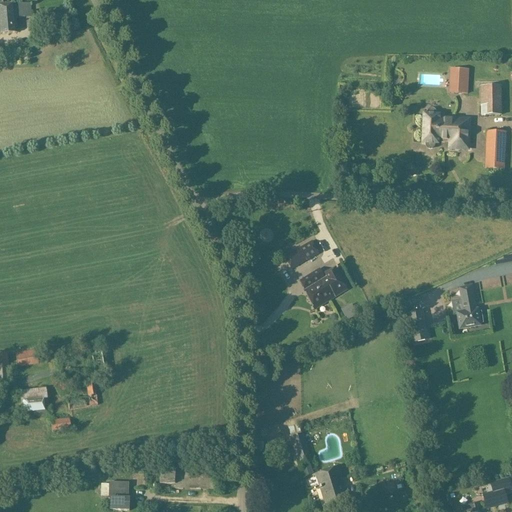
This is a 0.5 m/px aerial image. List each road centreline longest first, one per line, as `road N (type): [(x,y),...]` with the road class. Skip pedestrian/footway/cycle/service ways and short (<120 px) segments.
road 1 (unclassified): [(511,207),(263,193),(197,209)]
road 2 (unclassified): [(241,511),(241,319),(197,209)]
road 3 (unclassified): [(197,209),(94,0)]
